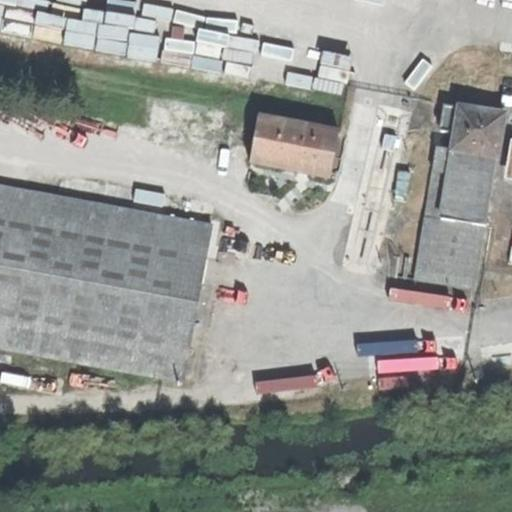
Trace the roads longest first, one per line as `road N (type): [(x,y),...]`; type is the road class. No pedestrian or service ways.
road 1 (unknown): [(290,291),(280,253),(226,179),(170,157),(0,132)]
road 2 (unknown): [(290,291),(269,355),(238,382),(154,392),(0,392)]
road 3 (unknown): [(290,291),(423,337),(511,343)]
